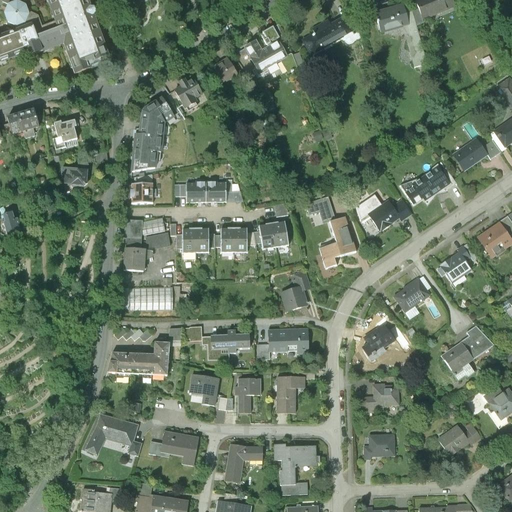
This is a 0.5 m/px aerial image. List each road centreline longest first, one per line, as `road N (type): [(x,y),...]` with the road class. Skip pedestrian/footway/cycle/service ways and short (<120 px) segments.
road 1 (residential): [(511,180),(363,281),(347,302),(335,348),(336,430)]
road 2 (residential): [(113,211),(98,378),(72,445),(33,507)]
road 3 (residential): [(276,0),(186,58),(113,88)]
road 4 (residential): [(113,211),(264,215)]
road 5 (residential): [(339,492),(463,487)]
road 6 (residential): [(113,88),(113,211)]
